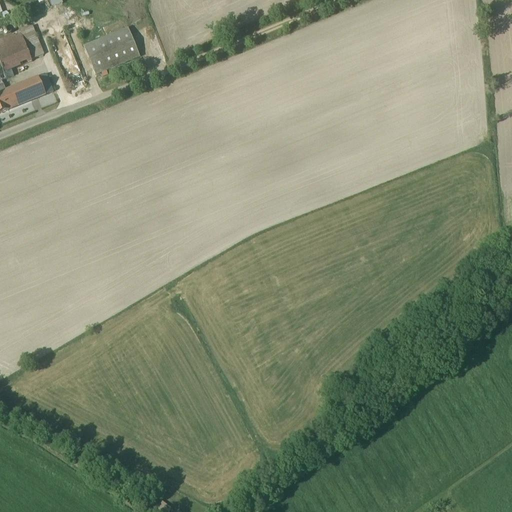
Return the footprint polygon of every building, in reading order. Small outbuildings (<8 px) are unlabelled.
[(61,0),(37,0),(43,13),(64,6),(61,0)] [(73,22),(79,36),(98,28),(92,14),(73,22)] [(0,40),(0,64),(6,79),(13,76),(11,71),(33,62),(31,58),(44,53),(33,27),(0,40)] [(130,28),(83,47),(95,77),(142,58),(130,28)] [(0,115),(55,93),(46,74),(5,91),(2,83),(0,83),(0,115)]
